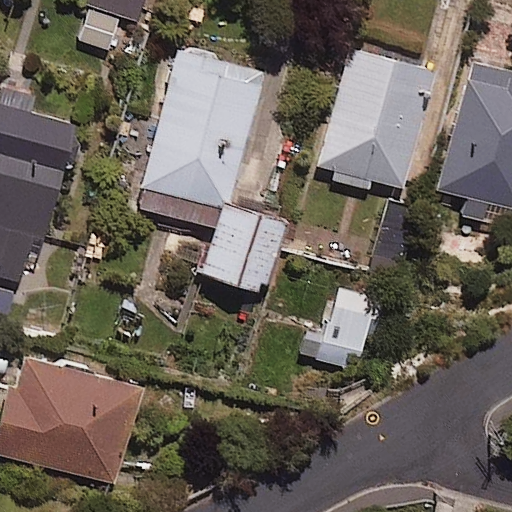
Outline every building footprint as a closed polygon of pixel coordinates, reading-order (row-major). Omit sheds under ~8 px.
[(146,0),(86,0),(86,2),(138,22),(146,0)] [(316,169),(333,174),(331,180),(368,190),(369,184),(401,192),(434,71),(350,47),(316,169)] [(263,72),(177,50),(136,207),(213,227),(201,276),(266,293),(285,222),(228,207),(263,72)] [(511,73),(470,62),(436,189),(511,209),(511,73)] [(0,278),(19,284),(28,255),(36,258),(76,126),(29,112),(34,95),(5,86),(0,101),(0,278)] [(378,300),(335,286),(312,357),(355,371),(378,300)] [(142,390),(19,356),(0,424),(0,453),(116,485),(142,390)]
